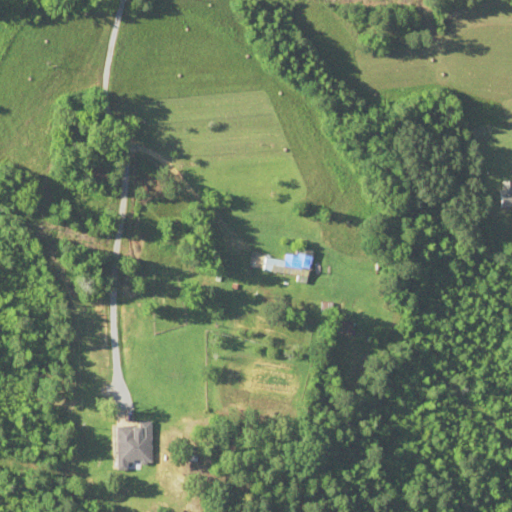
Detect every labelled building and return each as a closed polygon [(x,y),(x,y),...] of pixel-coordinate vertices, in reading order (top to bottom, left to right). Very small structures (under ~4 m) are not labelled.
[(110,186),(111,166),(86,165),(85,185),(110,186)] [(511,206),(511,186),(510,187),(509,180),(493,181),(494,207),(511,206)] [(306,275),(308,250),(293,249),(292,254),(282,253),(281,259),(261,258),(260,272),(306,275)] [(326,331),(347,333),(348,323),(327,320),(326,331)] [(146,463),(146,423),(110,423),(110,469),(121,469),(121,463),(146,463)]
